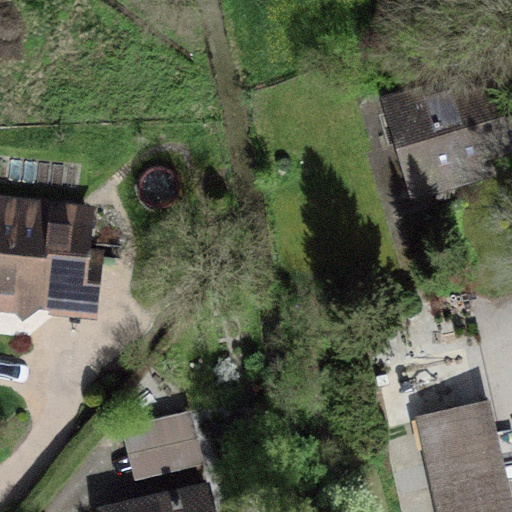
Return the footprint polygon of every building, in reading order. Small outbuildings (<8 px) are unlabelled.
[(511,81),(510,76),(394,110),(422,205),(511,178),(511,81)] [(103,204),(0,195),(0,314),(92,323),(103,204)] [(511,511),(511,458),(500,408),(422,426),(442,511),(511,511)] [(195,421),(140,433),(154,498),(210,485),(195,421)] [(218,511),(213,491),(131,511),(218,511)]
